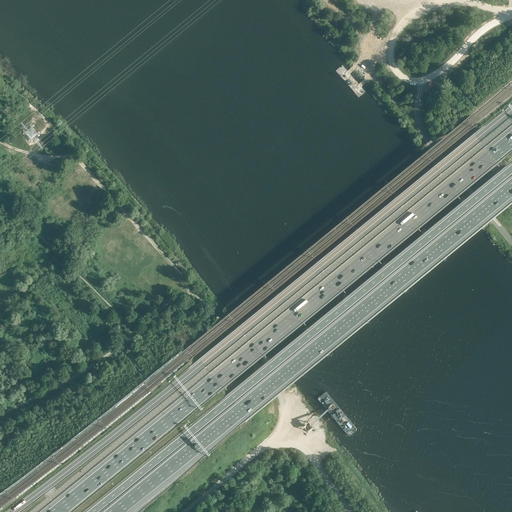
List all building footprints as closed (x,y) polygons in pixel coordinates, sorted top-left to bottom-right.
[(393,192),(386,184),(383,187),(389,195),(393,192)] [(393,199),(417,229),(421,226),(396,196),(393,199)] [(354,224),(347,216),(343,219),(350,227),(354,224)] [(353,231),(378,261),(382,258),(357,228),(353,231)] [(314,256),(307,248),(304,251),(311,259),(314,256)] [(314,263),(339,293),(342,290),(317,260),(314,263)] [(275,288),(268,280),(265,283),(271,291),(275,288)] [(275,295),(299,325),(303,323),(278,293),(275,295)]
